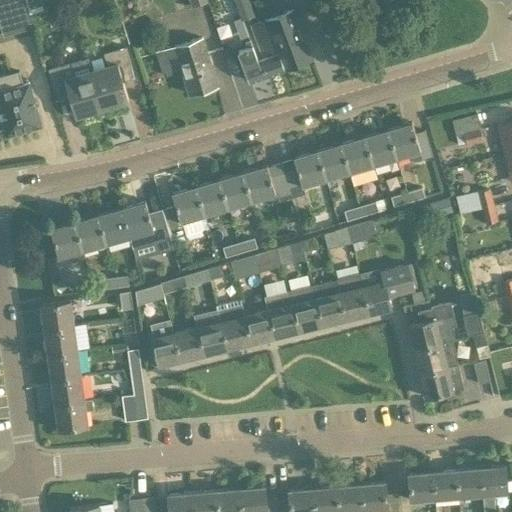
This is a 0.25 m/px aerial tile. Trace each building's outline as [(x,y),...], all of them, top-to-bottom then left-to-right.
[(231,0),(239,19),(252,14),(246,0),(231,0)] [(30,26),(24,4),(0,11),(0,22),(3,33),(30,26)] [(278,51),(279,55),(285,69),(311,59),(292,10),(251,25),(263,56),(278,51)] [(183,73),(190,94),(217,86),(202,38),(157,53),(165,79),(183,73)] [(250,82),(285,69),(279,55),(259,63),(251,41),(245,43),(247,48),(239,51),(250,82)] [(107,66),(90,71),(101,108),(128,100),(123,81),(134,78),(125,47),(103,54),(107,66)] [(74,115),(101,108),(90,71),(74,76),(71,63),(48,70),(57,100),(68,97),(74,115)] [(0,75),(0,114),(6,134),(41,124),(28,81),(22,83),(19,70),(0,75)] [(452,120),(458,145),(484,138),(477,113),(452,120)] [(511,119),(498,123),(502,138),(511,135),(511,119)] [(388,129),(396,158),(410,153),(412,161),(432,155),(424,130),(415,132),(412,122),(388,129)] [(388,129),(364,136),(373,164),(387,160),(389,168),(398,165),(396,158),(388,129)] [(364,136),(341,143),(349,171),(373,164),(364,136)] [(341,143),(317,149),(326,178),(340,174),(342,183),(352,181),(349,171),(341,143)] [(317,149),(280,161),(291,198),(304,194),(328,187),(326,178),(317,149)] [(280,161),(242,171),(250,200),(253,210),(291,198),(280,161)] [(242,171),(219,178),(227,207),(250,200),(242,171)] [(219,178),(195,185),(204,214),(227,207),(219,178)] [(195,185),(171,192),(175,205),(162,209),(173,247),(171,238),(184,235),(180,221),(204,214),(195,185)] [(423,185),(406,190),(409,200),(426,196),(423,185)] [(461,211),(483,206),(495,203),(491,186),(457,194),(461,211)] [(394,205),(409,200),(406,190),(391,194),(394,205)] [(447,197),(422,204),(426,217),(451,210),(447,197)] [(162,209),(148,213),(145,200),(120,207),(129,236),(132,246),(156,239),(159,251),(173,247),(162,209)] [(376,200),(359,205),(362,215),(379,210),(376,200)] [(495,203),(483,206),(487,222),(499,219),(495,203)] [(347,219),(362,215),(359,205),(344,209),(347,219)] [(120,207),(97,214),(106,243),(129,236),(120,207)] [(329,212),(300,220),(304,233),(332,225),(329,212)] [(97,214),(73,220),(82,250),(106,243),(97,214)] [(84,257),(82,250),(73,220),(49,227),(58,257),(71,253),(73,260),(84,257)] [(361,221),(347,225),(347,227),(349,226),(350,231),(347,232),(348,238),(350,237),(351,241),(352,241),(351,235),(364,232),(361,221)] [(328,247),(351,241),(350,237),(348,238),(347,232),(350,231),(349,226),(347,227),(347,225),(324,233),(328,247)] [(313,236),(298,240),(299,241),(301,240),(302,246),(299,247),(301,251),(302,251),(304,256),(306,255),(305,250),(317,246),(313,236)] [(237,242),(240,251),(257,246),(255,237),(237,242)] [(298,240),(276,247),(281,263),(304,256),(302,251),(301,251),(299,247),(302,246),(301,240),(299,241),(298,240)] [(225,256),(240,251),(237,242),(223,246),(225,256)] [(276,247),(254,254),(255,259),(252,260),(254,266),(255,265),(257,271),(281,263),(276,247)] [(246,274),(257,271),(255,265),(254,266),(252,260),(255,259),(254,254),(242,258),(246,274)] [(206,274),(207,279),(223,274),(220,264),(207,268),(208,273),(206,274)] [(359,274),(369,312),(391,307),(389,298),(411,293),(415,292),(414,291),(409,267),(382,274),(383,280),(363,285),(360,274),(359,274)] [(187,285),(207,279),(206,274),(208,273),(207,268),(184,275),(187,285)] [(115,276),(116,287),(128,285),(127,274),(115,276)] [(369,312),(359,274),(336,280),(346,318),(369,312)] [(103,289),(116,287),(115,276),(102,277),(103,289)] [(507,296),(511,294),(511,277),(503,279),(507,296)] [(66,286),(59,278),(52,284),(59,291),(66,286)] [(164,292),(165,294),(167,300),(178,297),(172,278),(162,282),(163,281),(165,286),(161,287),(163,293),(164,292)] [(79,292),(92,290),(91,279),(78,281),(79,292)] [(346,318),(336,280),(311,286),(321,324),(346,318)] [(137,303),(165,294),(164,292),(163,293),(161,287),(165,286),(163,281),(162,282),(135,290),(137,303)] [(321,324),(311,286),(288,292),(299,330),(321,324)] [(414,291),(415,292),(411,293),(413,302),(424,300),(421,289),(414,291)] [(121,309),(133,307),(131,290),(118,292),(121,309)] [(464,310),(475,308),(472,291),(461,293),(464,310)] [(299,330),(288,292),(264,298),(274,336),(299,330)] [(44,328),(73,324),(82,323),(79,297),(40,302),(44,328)] [(250,342),(239,298),(216,304),(227,347),(250,342)] [(274,336),(264,298),(266,309),(244,315),(240,298),(239,298),(250,342),(274,336)] [(414,349),(452,340),(452,339),(454,338),(450,324),(454,323),(449,301),(430,306),(431,307),(417,310),(417,311),(419,311),(422,320),(408,324),(414,349)] [(194,314),(204,353),(227,347),(216,304),(215,304),(216,309),(194,314)] [(468,335),(473,334),(473,332),(477,330),(478,335),(485,333),(479,311),(463,315),(468,335)] [(181,359),(204,353),(194,314),(193,314),(196,326),(174,332),(180,353),(181,359)] [(181,359),(180,353),(174,332),(173,332),(169,319),(150,323),(153,337),(151,338),(158,364),(181,359)] [(44,328),(47,353),(76,349),(73,324),(44,328)] [(473,332),(473,334),(479,358),(490,355),(485,333),(478,335),(477,330),(473,332)] [(414,349),(420,372),(458,363),(452,340),(414,349)] [(118,352),(127,350),(127,349),(126,343),(111,345),(112,352),(118,352)] [(128,362),(128,368),(141,366),(138,348),(127,349),(127,350),(118,352),(119,363),(128,362)] [(47,353),(50,378),(80,374),(76,349),(47,353)] [(489,380),(484,359),(473,361),(475,372),(478,383),(489,380)] [(463,387),(458,363),(420,372),(426,396),(463,387)] [(141,366),(128,368),(132,393),(144,392),(141,366)] [(50,378),(54,403),(83,399),(80,374),(50,378)] [(144,392),(132,393),(120,395),(124,420),(147,417),(144,392)] [(93,398),(83,399),(54,403),(57,429),(87,425),(85,410),(94,409),(93,398)] [(479,467),(481,493),(482,511),(495,511),(494,492),(506,491),(504,465),(479,467)] [(479,467),(455,469),(457,495),(481,493),(479,467)] [(455,469),(431,471),(433,497),(457,495),(455,469)] [(409,500),(433,497),(431,471),(407,473),(409,500)] [(359,483),(362,510),(361,511),(373,511),(374,509),(386,508),(384,481),(359,483)] [(359,483),(335,485),(337,511),(339,511),(362,510),(359,483)] [(337,511),(335,485),(311,487),(313,511),(337,511)] [(239,488),(240,511),(264,511),(263,486),(239,488)] [(313,511),(311,487),(287,489),(289,511),(313,511)] [(240,511),(239,488),(215,490),(216,511),(240,511)] [(216,511),(215,490),(190,492),(192,511),(216,511)] [(192,511),(190,492),(167,494),(168,511),(192,511)] [(129,511),(155,511),(154,496),(128,499),(129,511)] [(68,511),(97,511),(97,503),(68,507),(68,511)]
